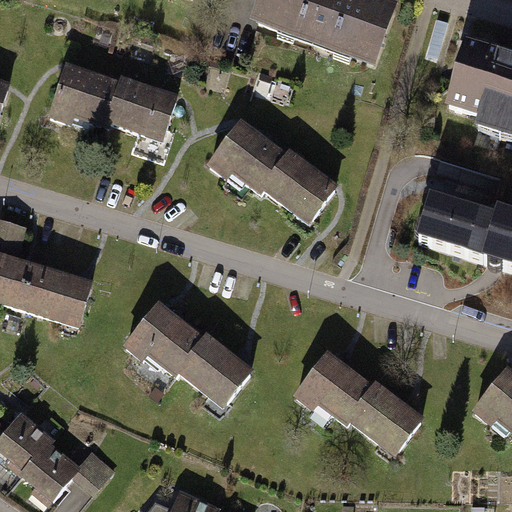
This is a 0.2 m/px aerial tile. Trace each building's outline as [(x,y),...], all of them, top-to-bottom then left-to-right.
[(165,0),(197,11),(200,0),(165,0)] [(361,0),(264,0),(252,33),(376,79),(400,14),(361,0)] [(511,66),(469,53),(449,114),(511,134),(511,66)] [(108,139),(110,134),(122,92),(67,75),(51,127),(72,133),(74,128),(108,139)] [(123,88),(122,92),(110,134),(166,152),(180,106),(123,88)] [(0,91),(0,129),(12,96),(0,91)] [(261,202),(264,198),(290,164),(245,129),(212,171),(229,184),(233,180),(261,202)] [(293,160),(290,164),(264,198),(310,234),(340,197),(293,160)] [(498,226),(434,205),(422,243),(511,272),(511,221),(501,218),(498,226)] [(0,227),(0,263),(20,269),(30,236),(0,227)] [(0,315),(30,325),(46,277),(20,269),(0,263),(0,315)] [(96,293),(46,277),(30,325),(82,340),(96,293)] [(176,388),(180,384),(205,349),(160,314),(127,356),(144,370),(148,365),(176,388)] [(208,345),(205,349),(180,384),(225,420),(255,382),(208,345)] [(347,437),(350,433),(376,398),(331,363),(298,405),(315,419),(318,414),(347,437)] [(511,443),(511,382),(511,381),(477,424),(495,437),(498,433),(511,443)] [(379,395),(376,398),(350,433),(396,469),(426,432),(379,395)] [(54,447),(24,421),(0,448),(0,460),(24,481),(50,450),(54,447)] [(91,458),(78,474),(50,450),(24,481),(21,484),(52,511),(74,488),(93,504),(115,478),(91,458)] [(202,511),(180,502),(176,511),(156,511),(155,511),(202,511)]
